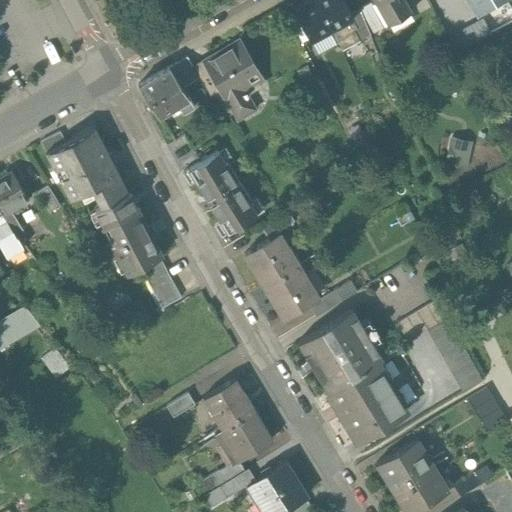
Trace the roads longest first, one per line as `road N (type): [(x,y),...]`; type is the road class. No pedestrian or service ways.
road 1 (residential): [(358,511),(223,290),(104,68)]
road 2 (residential): [(230,0),(104,68)]
road 3 (residential): [(104,68),(0,131)]
